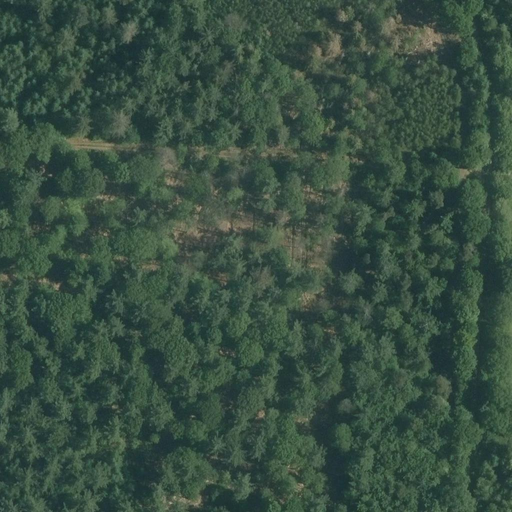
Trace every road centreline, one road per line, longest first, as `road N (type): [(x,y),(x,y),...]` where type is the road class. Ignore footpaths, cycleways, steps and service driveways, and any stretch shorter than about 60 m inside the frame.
road 1 (track): [(471,511),(490,168),(490,97),(473,21),(480,0)]
road 2 (track): [(0,138),(490,168)]
road 3 (track): [(152,511),(124,367),(134,148)]
